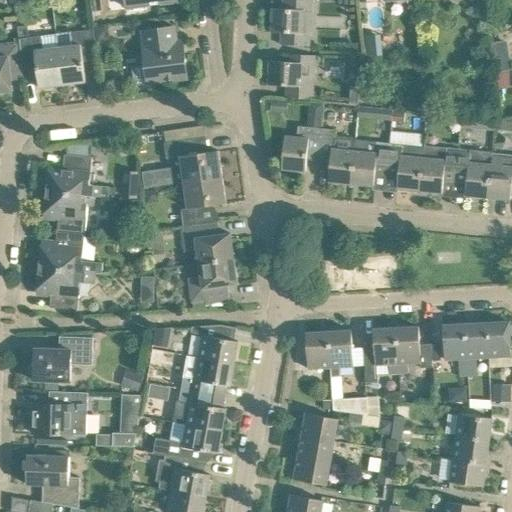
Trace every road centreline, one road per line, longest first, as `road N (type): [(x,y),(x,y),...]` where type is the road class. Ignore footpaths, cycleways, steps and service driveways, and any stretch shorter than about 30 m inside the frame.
road 1 (residential): [(9,171),(12,141),(35,123),(244,97)]
road 2 (unclassified): [(262,204),(511,229)]
road 3 (residential): [(279,304),(511,293)]
road 4 (residential): [(241,511),(279,304)]
